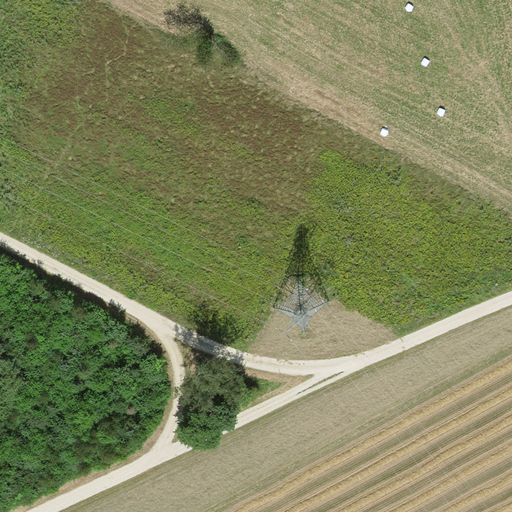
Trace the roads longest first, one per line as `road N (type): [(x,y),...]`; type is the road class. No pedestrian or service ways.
road 1 (track): [(52,511),(341,371),(511,299)]
road 2 (track): [(0,243),(161,326),(273,365),(341,371)]
road 3 (track): [(161,326),(149,461)]
